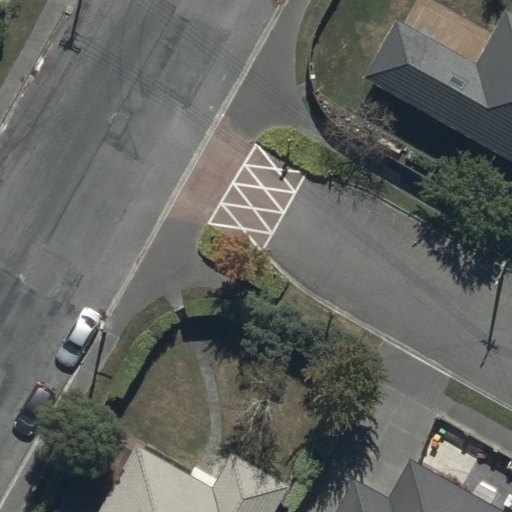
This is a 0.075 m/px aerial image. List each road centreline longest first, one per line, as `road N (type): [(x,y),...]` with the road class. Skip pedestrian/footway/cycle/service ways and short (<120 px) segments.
road 1 (residential): [(103,117),(511,346)]
road 2 (residential): [(103,117),(0,305)]
road 3 (residential): [(169,0),(103,117)]
